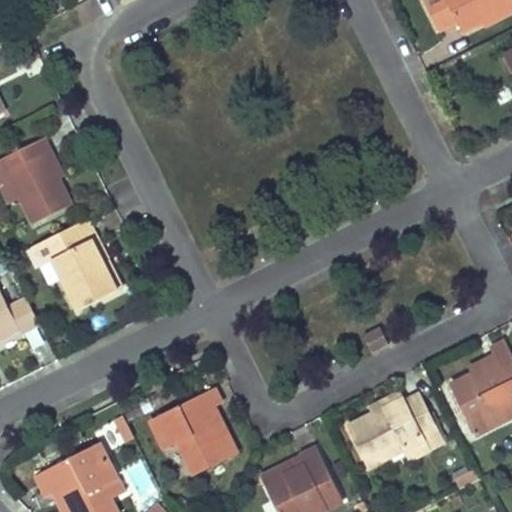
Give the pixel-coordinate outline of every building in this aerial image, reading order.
[(511,0),(431,0),(426,3),(440,32),(459,22),(463,31),(511,7),(511,0)] [(511,7),(485,21),(487,25),(511,12),(511,7)] [(45,156),(52,153),(45,138),(0,159),(0,183),(8,179),(18,198),(31,226),(70,209),(57,182),(45,156)] [(52,153),(45,156),(57,182),(64,179),(52,153)] [(18,198),(8,179),(0,183),(0,191),(6,204),(18,198)] [(87,219),(61,232),(70,251),(52,260),(77,311),(121,289),(107,260),(103,263),(92,241),(97,239),(87,219)] [(97,239),(92,241),(103,263),(107,260),(97,239)] [(0,294),(0,338),(17,330),(19,334),(37,326),(24,299),(7,307),(0,294)] [(382,326),(366,334),(373,351),(390,343),(382,326)] [(511,353),(505,341),(492,347),(495,355),(499,362),(473,374),(452,384),(470,421),(487,412),(503,405),(509,418),(511,417),(511,353)] [(499,362),(495,355),(470,367),(473,374),(499,362)] [(213,388),(151,419),(165,448),(179,441),(194,473),(230,456),(207,409),(214,406),(220,403),(213,388)] [(402,391),(369,407),(373,414),(405,398),(402,391)] [(373,414),(348,425),(368,467),(403,449),(426,438),(430,449),(445,442),(421,392),(406,401),(405,398),(373,414)] [(503,405),(487,412),(494,426),(509,418),(503,405)] [(214,406),(207,409),(230,456),(236,453),(214,406)] [(116,419),(120,442),(132,440),(127,417),(116,419)] [(426,438),(403,449),(408,459),(430,449),(426,438)] [(318,446),(302,454),(307,465),(267,485),(280,511),(321,511),(344,501),(318,446)] [(302,454),(261,474),(267,485),(307,465),(302,454)] [(126,464),(134,491),(151,486),(142,459),(126,464)] [(118,482),(104,490),(114,510),(128,502),(118,482)] [(70,511),(62,494),(53,498),(59,511),(70,511)]
